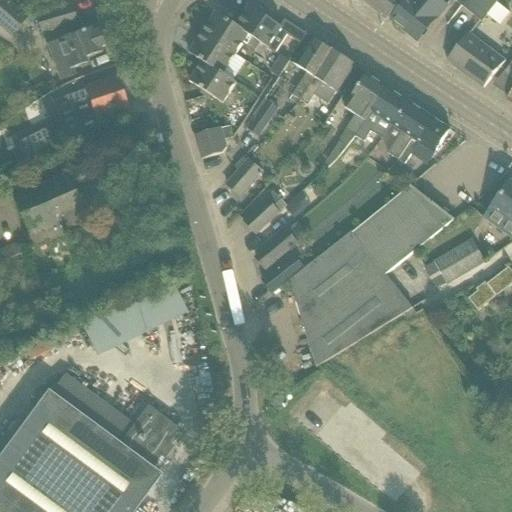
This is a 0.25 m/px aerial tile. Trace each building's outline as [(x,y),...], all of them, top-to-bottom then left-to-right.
[(0,0),(0,21),(14,34),(27,19),(4,0),(0,0)] [(361,0),(387,21),(404,0),(361,0)] [(407,0),(391,20),(408,34),(418,42),(419,41),(443,11),(447,7),(442,4),(437,0),(407,0)] [(469,0),(463,8),(483,23),(488,16),(501,27),(511,13),(498,3),(500,0),(469,0)] [(249,7),(236,26),(249,37),(249,36),(261,44),(269,49),(282,28),(249,7)] [(35,20),(40,35),(74,23),(69,8),(35,20)] [(255,53),(261,44),(249,36),(249,37),(236,26),(216,13),(203,33),(236,56),(243,45),(255,53)] [(301,45),(308,36),(293,26),(286,35),(301,45)] [(64,58),(52,62),(57,75),(59,82),(74,76),(72,70),(86,64),(85,59),(102,53),(100,49),(105,47),(101,36),(96,38),(94,33),(93,29),(74,35),(70,37),(58,41),(64,58)] [(236,56),(203,33),(189,54),(202,63),(223,75),(236,56)] [(447,61),(484,88),(496,72),(505,60),(468,33),(459,45),(447,61)] [(300,101),(332,52),(311,38),(293,65),(308,74),(293,97),(300,101)] [(354,66),(332,52),(300,101),(308,107),(323,84),(336,93),(354,66)] [(281,57),(270,73),(278,79),(289,62),(281,57)] [(223,104),(234,88),(236,84),(223,75),(202,63),(189,82),(223,104)] [(511,93),(507,101),(511,103),(511,65),(503,76),(511,82),(511,93)] [(347,148),(356,137),(357,136),(388,89),(367,75),(350,101),(345,108),(356,115),(340,140),(341,144),(347,148)] [(84,91),(68,97),(73,110),(78,126),(126,109),(115,79),(84,90),(84,91)] [(409,102),(388,89),(357,136),(356,137),(365,143),(372,132),(384,140),(392,127),(409,102)] [(260,138),(280,110),(265,100),(246,129),(260,138)] [(389,154),(399,161),(429,116),(409,102),(392,127),(403,134),(389,154)] [(450,130),(429,116),(399,161),(406,165),(419,145),(434,155),(450,130)] [(63,127),(26,145),(32,158),(69,139),(63,127)] [(226,148),(224,142),(235,138),(232,127),(220,130),(220,129),(195,136),(202,160),(221,155),(226,148)] [(241,197),(254,182),(261,174),(248,162),(227,186),(241,197)] [(65,177),(15,199),(30,234),(58,221),(61,230),(72,225),(85,219),(65,177)] [(511,183),(493,208),(494,209),(486,220),(511,238),(511,183)] [(453,221),(411,188),(353,235),(352,234),(290,282),(316,368),(413,309),(386,276),(453,221)] [(294,216),(307,205),(299,195),(286,207),(294,216)] [(256,235),(280,213),(268,200),(259,209),(244,222),(256,235)] [(69,234),(76,254),(92,249),(84,228),(69,234)] [(266,270),(282,257),(297,245),(286,233),(256,258),(266,270)] [(472,241),(425,269),(438,290),(485,263),(472,241)] [(18,243),(0,250),(0,288),(5,287),(2,278),(28,268),(18,243)] [(273,294),(288,282),(304,270),(294,257),(263,282),(273,294)] [(487,285),(468,300),(478,312),(511,286),(511,271),(509,268),(487,285)] [(92,355),(184,314),(168,279),(76,319),(92,355)] [(64,345),(58,333),(57,332),(20,350),(27,363),(64,345)] [(47,393),(0,456),(0,511),(134,511),(160,477),(151,470),(179,431),(147,407),(118,446),(114,443),(129,423),(64,376),(50,395),(47,393)]
